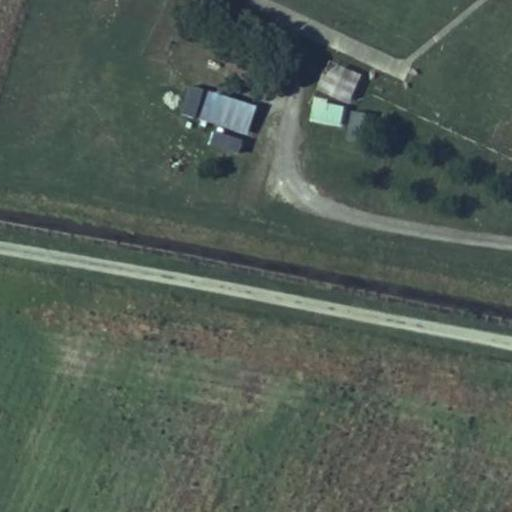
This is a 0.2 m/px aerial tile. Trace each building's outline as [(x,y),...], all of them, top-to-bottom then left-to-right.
[(360,76),(332,64),(321,90),(349,102),(360,76)] [(254,108),(188,86),(179,111),(245,133),(254,108)] [(341,127),(345,105),(314,99),(309,121),(341,127)] [(345,141),(359,145),(367,114),(354,110),(345,141)] [(241,142),(216,133),(212,145),(237,154),(241,142)]
